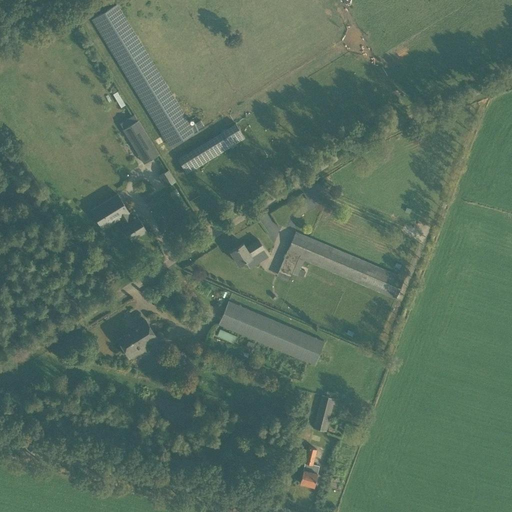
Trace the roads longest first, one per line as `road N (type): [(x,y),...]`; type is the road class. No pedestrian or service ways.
road 1 (unclassified): [(0,369),(352,146),(511,79)]
road 2 (unclassified): [(275,511),(0,440)]
